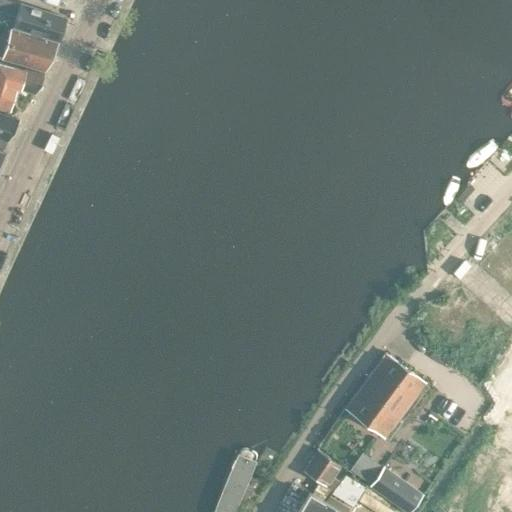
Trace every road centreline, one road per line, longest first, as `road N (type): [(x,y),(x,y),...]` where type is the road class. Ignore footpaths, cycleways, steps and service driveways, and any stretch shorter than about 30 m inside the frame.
road 1 (unclassified): [(511,193),(355,368),(263,511)]
road 2 (tertiary): [(0,222),(100,5)]
